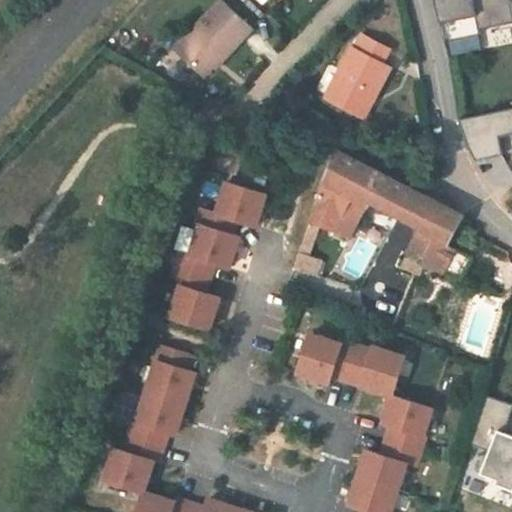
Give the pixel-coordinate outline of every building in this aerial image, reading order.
[(227,0),(184,45),(214,73),(232,55),(234,57),(260,31),(228,0),(227,0)] [(511,0),(437,0),(448,39),(511,22),(511,0)] [(402,55),(376,42),(370,52),(366,51),(341,101),(377,119),(402,70),(396,67),(402,55)] [(511,109),(460,121),(469,145),(480,168),(501,204),(511,187),(511,167),(503,150),(502,133),(511,131),(511,109)] [(383,211),(385,207),(425,227),(437,202),(345,154),(323,223),(346,232),(359,200),(383,211)] [(179,320),(218,333),(227,304),(217,301),(227,269),(234,272),(245,240),(237,238),(242,222),(269,231),(278,203),(239,190),(230,217),(208,211),(202,228),(207,229),(197,260),(192,258),(181,290),(188,292),(179,320)] [(425,227),(437,232),(422,263),(475,284),(487,260),(459,245),(471,221),(469,218),(437,202),(425,227)] [(324,259),(311,255),(319,227),(309,224),(295,269),(318,276),(324,259)] [(310,380),(340,390),(343,381),(404,401),(418,362),(386,351),(385,356),(354,346),(352,353),(323,343),(310,380)] [(101,483),(140,495),(149,465),(155,467),(165,437),(179,442),(199,378),(184,373),(190,356),(154,344),(149,362),(161,366),(140,430),(129,427),(120,455),(111,452),(101,483)] [(511,410),(511,406),(488,396),(473,442),(492,448),(480,474),(511,489),(511,434),(505,432),(511,410)] [(403,511),(418,468),(427,471),(438,440),(434,438),(442,413),(404,401),(395,426),(402,429),(391,459),(380,455),(362,508),(376,511),(403,511)] [(236,511),(206,502),(202,511),(172,502),(171,506),(140,495),(134,511),(236,511)]
